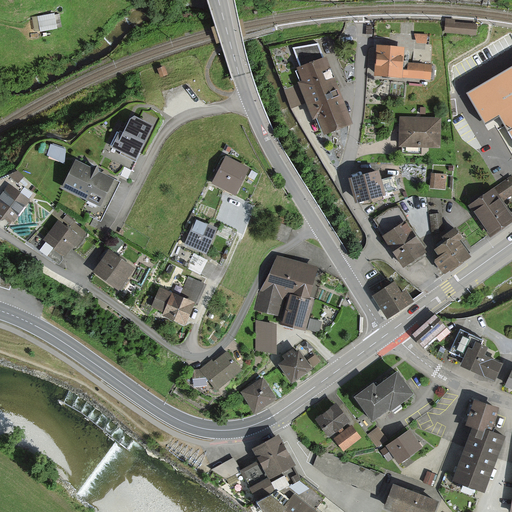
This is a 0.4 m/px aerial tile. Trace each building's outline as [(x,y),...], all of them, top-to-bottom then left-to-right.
[(60,27),(58,13),(35,17),(37,30),(60,27)] [(473,25),(446,22),(445,31),(472,33),(473,25)] [(302,71),(324,130),(351,120),(328,59),(326,60),(320,45),(297,54),(303,70),(302,71)] [(410,47),(382,45),(380,76),(434,79),(435,65),(409,64),(410,47)] [(485,123),(499,114),(511,136),(511,67),(468,93),(485,123)] [(294,86),(285,90),(293,107),(302,103),(294,86)] [(160,127),(140,116),(122,149),(143,160),(160,127)] [(436,121),(403,120),(403,144),(436,145),(436,121)] [(51,133),(49,147),(66,151),(69,136),(51,133)] [(258,168),(234,157),(221,185),(244,196),(258,168)] [(115,179),(77,160),(62,189),(101,208),(115,179)] [(382,173),(355,181),(362,205),(389,196),(382,173)] [(446,176),(433,176),(433,189),(445,189),(446,176)] [(511,181),(475,208),(495,236),(511,223),(511,207),(507,201),(511,197),(511,181)] [(31,199),(10,184),(0,198),(0,218),(1,219),(3,220),(5,219),(6,218),(8,217),(14,222),(31,199)] [(388,210),(375,218),(404,267),(427,254),(399,207),(388,210)] [(224,231),(202,220),(189,248),(211,258),(224,231)] [(284,243),(286,244),(293,228),(278,222),(272,238),(284,243)] [(82,241),(59,224),(45,243),(68,260),(82,241)] [(457,235),(436,249),(441,256),(435,260),(444,273),(471,255),(457,235)] [(134,268),(111,252),(97,271),(120,287),(134,268)] [(284,293),(289,294),(306,299),(314,268),(279,258),(260,292),(256,308),(278,315),(284,293)] [(190,269),(203,273),(205,264),(193,260),(190,269)] [(0,263),(0,288),(13,291),(16,282),(19,268),(0,263)] [(181,294),(164,287),(158,300),(150,296),(145,307),(153,314),(157,306),(190,321),(205,285),(188,278),(181,294)] [(394,285),(375,297),(388,317),(412,301),(406,292),(401,295),(394,285)] [(306,299),(289,294),(282,321),(304,327),(311,300),(306,299)] [(311,318),(308,329),(320,332),(323,321),(311,318)] [(450,330),(440,318),(417,338),(427,350),(450,330)] [(256,347),(279,353),(279,327),(260,324),(256,347)] [(499,382),(507,364),(491,357),(495,347),(485,342),(486,340),(463,329),(453,351),(470,359),(466,366),(499,382)] [(250,372),(233,352),(219,364),(218,363),(208,371),(199,372),(200,387),(214,386),(222,396),(250,372)] [(311,369),(298,353),(279,366),(292,383),(311,369)] [(419,397),(401,373),(380,390),(376,384),(356,399),(377,426),(392,414),(394,417),(419,397)] [(262,380),(242,393),(254,412),(275,399),(262,380)] [(505,408),(481,400),(473,423),(475,425),(497,432),(505,408)] [(355,423),(341,404),(321,419),(336,438),(355,423)] [(364,438),(354,425),(337,439),(347,452),(364,438)] [(488,491),(505,435),(475,425),(456,479),(488,491)] [(388,444),(381,428),(370,433),(377,449),(388,444)] [(429,450),(413,429),(382,451),(390,461),(396,457),(404,468),(429,450)] [(231,483),(220,489),(251,509),(283,492),(296,486),(304,478),(298,469),(302,465),(286,437),(260,452),(264,461),(245,471),(237,459),(215,471),(231,483)] [(325,476),(379,496),(387,476),(328,454),(327,458),(320,456),(315,468),(325,476)] [(283,492),(251,509),(254,511),(348,511),(304,478),(296,486),(283,492)] [(395,485),(386,507),(398,511),(436,511),(440,502),(395,485)]
